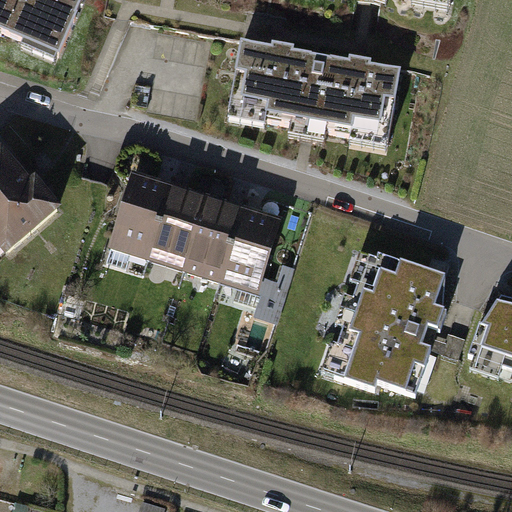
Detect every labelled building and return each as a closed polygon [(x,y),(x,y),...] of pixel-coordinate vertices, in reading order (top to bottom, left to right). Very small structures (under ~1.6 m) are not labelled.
[(0,0),(0,44),(60,70),(90,0),(0,0)] [(360,0),(445,16),(447,0),(360,0)] [(243,55),(231,120),(382,148),(394,83),(243,55)] [(3,159),(0,161),(0,254),(5,260),(61,214),(40,190),(34,195),(3,159)] [(136,177),(111,253),(257,300),(281,224),(259,217),(227,207),(183,192),(154,183),(136,177)] [(358,259),(324,387),(419,412),(453,284),(358,259)] [(511,304),(491,298),(469,363),(511,377),(511,304)]
